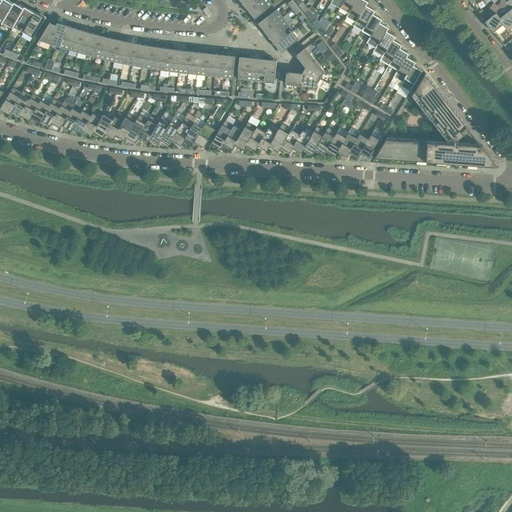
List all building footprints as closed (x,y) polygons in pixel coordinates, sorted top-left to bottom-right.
[(0,22),(2,24),(15,3),(14,2),(14,3),(8,0),(8,1),(7,0),(2,0),(0,4),(0,22)] [(248,0),(243,5),(244,4),(246,7),(249,11),(263,0),(248,0)] [(256,18),(273,5),(268,0),(263,0),(249,11),(252,15),(254,14),(256,18)] [(349,14),(357,0),(345,0),(344,2),(344,1),(339,8),(340,9),(348,13),(349,14)] [(355,22),(367,5),(369,2),(365,0),(357,0),(349,14),(348,13),(346,17),(347,17),(355,22)] [(296,6),(291,1),(288,4),(292,9),(296,6)] [(13,28),(25,7),(24,8),(19,5),(15,3),(2,24),(3,23),(13,28)] [(362,32),(362,31),(373,14),(374,14),(376,11),(367,5),(355,22),(353,26),(354,26),(361,31),(362,32)] [(300,12),(296,6),(292,9),(296,15),(300,12)] [(23,33),(36,11),(35,12),(30,9),(29,9),(25,7),(13,28),(13,29),(14,27),(23,33)] [(208,16),(211,13),(207,7),(203,10),(208,16)] [(265,31),(282,17),(276,9),(260,22),(263,26),(261,27),(265,31)] [(312,14),(308,9),(304,12),(308,17),(312,14)] [(511,9),(500,18),(496,13),(486,22),(487,24),(488,23),(489,25),(488,25),(494,32),(504,24),(508,29),(511,25),(511,9)] [(34,38),(46,17),(40,14),(36,11),(23,33),(24,33),(24,32),(34,38)] [(316,19),(312,14),(308,17),(312,22),(316,19)] [(371,37),(380,22),(382,19),(374,14),(373,14),(362,31),(370,36),(371,37)] [(307,20),(303,15),(299,18),(303,23),(307,20)] [(282,17),(265,31),(268,35),(270,38),(269,38),(288,24),(282,17)] [(50,43),(57,25),(51,23),(51,22),(40,40),(50,43)] [(376,48),(387,31),(389,28),(380,22),(371,37),(370,36),(366,43),(367,43),(375,48),(376,48)] [(57,25),(50,43),(51,44),(60,47),(67,26),(62,24),(58,23),(57,23),(57,25)] [(288,24),(269,38),(270,39),(270,38),(273,41),(276,45),(294,31),(288,24)] [(67,26),(60,47),(69,50),(76,27),(75,27),(75,28),(72,27),(67,26)] [(326,31),(322,26),(318,29),(322,34),(326,31)] [(78,52),(84,31),(79,29),(79,31),(75,30),(69,50),(78,52)] [(87,55),(92,35),(89,34),(89,32),(84,31),(78,52),(81,53),(87,55)] [(284,51),(300,38),(294,31),(276,45),(279,49),(281,47),(284,51)] [(330,36),(326,31),(322,34),(326,39),(330,36)] [(383,57),(393,39),(394,40),(396,36),(387,31),(376,48),(375,48),(373,51),(374,52),(382,57),(383,57)] [(96,57),(101,36),(96,34),(96,36),(92,35),(87,55),(96,57)] [(102,36),(96,57),(105,60),(110,40),(110,37),(110,38),(106,37),(102,36)] [(114,62),(119,40),(114,39),(113,41),(110,40),(105,60),(114,62)] [(390,65),(400,48),(401,48),(403,45),(394,40),(393,39),(383,57),(382,57),(380,60),(381,60),(389,65),(389,66),(390,65)] [(119,40),(114,62),(122,64),(123,64),(128,41),(127,42),(119,40)] [(132,66),(137,44),(131,43),(131,44),(127,44),(123,64),(132,66)] [(339,48),(335,43),(331,46),(335,52),(339,48)] [(142,67),(145,47),(142,47),(142,45),(137,44),(132,66),(142,67)] [(146,44),(142,67),(143,68),(151,69),(155,47),(149,46),(146,45),(146,44)] [(155,47),(151,69),(160,70),(163,50),(164,47),(163,47),(163,48),(160,47),(155,47)] [(316,60),(306,47),(296,55),(306,67),(316,60)] [(169,71),(172,49),(167,48),(167,50),(163,50),(160,70),(164,71),(169,71)] [(343,53),(339,48),(335,52),(339,57),(343,53)] [(398,71),(407,56),(407,57),(409,53),(401,48),(400,48),(390,65),(398,70),(398,71)] [(172,49),(169,71),(179,73),(181,49),(181,50),(172,49)] [(188,74),(190,51),(185,51),(185,53),(181,52),(179,73),(188,74)] [(197,75),(199,54),(195,54),(195,52),(190,51),(188,74),(197,75)] [(199,51),(197,75),(206,76),(208,53),(203,53),(199,52),(200,51),(199,51)] [(335,57),(330,51),(325,55),(330,61),(335,57)] [(215,77),(217,56),(213,56),(213,54),(208,53),(206,76),(215,77)] [(217,53),(215,77),(224,78),(226,55),(217,54),(217,53)] [(233,79),(235,58),(231,57),(231,56),(226,55),(224,78),(233,79)] [(403,83),(413,65),(414,65),(416,62),(407,57),(407,56),(398,71),(398,70),(393,77),(394,78),(394,77),(402,82),(403,83)] [(247,80),(250,58),(244,57),(244,59),(240,58),(238,79),(247,80)] [(250,58),(247,80),(256,81),(258,61),(259,58),(258,58),(258,59),(255,58),(250,58)] [(265,83),(268,60),(262,59),(262,61),(258,61),(256,81),(265,83)] [(274,84),(276,71),(277,63),(272,63),(273,60),(268,60),(265,83),(274,84)] [(326,72),(316,60),(306,67),(304,70),(321,80),(322,80),(320,79),(323,74),(326,72)] [(353,66),(349,60),(345,64),(349,69),(353,66)] [(410,92),(423,71),(414,65),(413,65),(403,83),(402,82),(400,86),(401,86),(409,91),(410,92)] [(321,80),(304,70),(303,70),(304,71),(303,73),(301,86),(317,88),(317,85),(320,80),(321,80)] [(301,86),(303,73),(287,72),(286,84),(301,86)] [(471,130),(446,98),(426,73),(416,90),(456,142),(469,131),(470,131),(471,130)] [(128,87),(129,82),(130,79),(126,78),(126,82),(122,81),(121,86),(128,87)] [(167,92),(168,87),(168,84),(164,84),(164,87),(160,87),(160,92),(167,92)] [(11,112),(23,92),(22,92),(13,87),(0,108),(10,114),(11,112)] [(21,115),(33,95),(32,95),(23,90),(22,92),(23,92),(11,112),(20,117),(21,115)] [(373,104),(378,96),(373,92),(370,96),(367,101),(373,104)] [(31,117),(42,100),(42,101),(43,99),(33,93),(32,95),(33,95),(21,115),(30,120),(32,118),(31,117)] [(52,122),(63,104),(63,103),(54,98),(50,105),(42,120),(51,126),(52,123),(52,122)] [(63,104),(52,122),(52,123),(61,128),(63,125),(62,125),(73,108),(74,107),(73,106),(72,106),(74,104),(74,102),(73,100),(70,98),(68,98),(66,99),(65,101),(64,101),(63,103),(63,104)] [(42,120),(50,105),(42,101),(42,100),(31,117),(32,118),(40,123),(42,120)] [(73,128),(82,113),(81,113),(73,108),(62,125),(63,125),(72,131),(73,128)] [(94,133),(105,115),(105,114),(95,108),(91,115),(92,116),(83,130),(84,131),(92,136),(94,133)] [(83,130),(92,116),(91,115),(83,110),(81,113),(82,113),(73,128),(82,133),(84,131),(83,130)] [(126,137),(138,118),(128,113),(124,121),(116,136),(125,140),(126,137)] [(138,138),(149,120),(148,119),(140,114),(138,118),(126,137),(136,142),(138,138)] [(105,135),(116,116),(115,116),(113,119),(105,115),(94,133),(103,137),(105,135)] [(150,139),(160,121),(160,120),(151,115),(148,119),(149,120),(138,138),(141,140),(140,142),(141,142),(142,140),(147,143),(150,139)] [(116,136),(124,121),(116,116),(105,135),(114,139),(116,136)] [(161,140),(172,121),(171,121),(162,116),(160,120),(160,121),(150,139),(153,141),(152,143),(154,141),(159,144),(161,140)] [(184,121),(183,121),(174,116),(171,121),(172,121),(161,140),(164,141),(163,143),(164,144),(165,142),(170,145),(173,141),(184,121)] [(184,141),(195,123),(194,123),(185,117),(183,121),(184,121),(173,141),(176,142),(175,144),(175,145),(176,143),(182,146),(184,141)] [(224,144),(234,125),(225,120),(212,142),(222,148),(224,144)] [(233,149),(236,145),(246,126),(245,126),(237,121),(234,125),(224,144),(227,146),(226,148),(227,148),(228,146),(233,149)] [(247,146),(257,127),(248,122),(245,126),(246,126),(236,145),(238,146),(237,148),(238,149),(239,147),(245,150),(247,146)] [(195,142),(203,128),(195,123),(184,141),(187,143),(186,145),(187,145),(188,143),(193,146),(196,142),(195,142)] [(204,147),(215,129),(205,123),(203,128),(195,142),(196,142),(198,144),(197,146),(198,146),(199,144),(204,147)] [(270,147),(278,133),(277,133),(280,128),(271,123),(266,132),(258,146),(261,148),(260,150),(261,150),(262,148),(268,151),(270,147)] [(304,149),(315,131),(314,131),(305,125),(300,134),(293,149),(296,150),(295,152),(296,152),(297,150),(302,154),(304,149)] [(316,150),(326,131),(317,126),(314,131),(315,131),(304,149),(307,151),(306,153),(307,153),(308,151),(313,154),(316,150)] [(258,146),(266,132),(257,127),(247,146),(250,147),(249,149),(250,150),(251,148),(256,150),(258,146)] [(327,151),(337,132),(328,127),(326,131),(316,150),(319,152),(318,154),(319,152),(325,155),(327,151)] [(339,152),(346,137),(348,133),(340,127),(337,132),(327,151),(330,152),(329,154),(330,155),(331,153),(336,156),(339,152)] [(281,148),(289,134),(289,133),(280,128),(277,133),(278,133),(270,147),(273,149),(272,151),(274,149),(279,152),(281,148)] [(293,149),(300,134),(291,129),(289,133),(289,134),(281,148),(284,149),(283,151),(284,152),(285,150),(291,153),(293,149)] [(350,152),(358,138),(357,138),(348,133),(346,137),(339,152),(342,153),(340,155),(341,155),(342,153),(348,157),(350,152)] [(361,153),(369,139),(360,133),(357,138),(358,138),(350,152),(353,154),(352,156),(353,156),(354,154),(359,157),(361,153)] [(370,158),(381,140),(371,134),(369,139),(361,153),(364,155),(363,157),(364,157),(365,155),(370,158)] [(496,163),(483,146),(386,139),(377,155),(375,158),(376,158),(378,155),(386,155),(386,159),(417,161),(417,157),(427,158),(426,162),(437,162),(437,159),(447,159),(447,163),(457,164),(458,160),(468,161),(467,164),(468,164),(468,165),(499,167),(496,163)]
